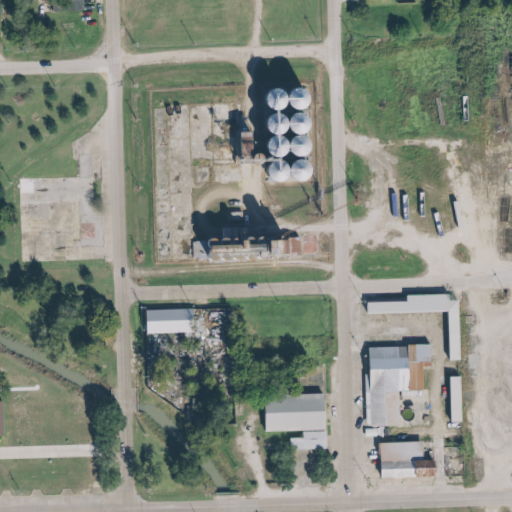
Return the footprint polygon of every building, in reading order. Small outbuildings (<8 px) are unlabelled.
[(58,12),(90,8),(88,0),(68,0),(57,1),(58,12)] [(88,178),(17,180),(17,221),(47,221),(47,203),(88,202),(88,178)] [(282,258),(282,247),(273,247),(272,236),(196,240),(197,261),(282,258)] [(288,239),(288,254),(304,254),(304,239),(288,239)] [(467,360),(465,294),(414,295),(414,301),(369,302),(369,312),(454,311),(455,360),(467,360)] [(153,310),(154,333),(200,332),(199,309),(153,310)] [(381,347),(384,425),(409,424),(408,392),(432,391),(431,360),(441,360),(440,345),(381,347)] [(468,421),(467,376),(455,376),(456,422),(468,421)] [(275,395),(276,432),(313,431),(338,431),(337,393),(275,395)] [(0,436),(8,436),(7,399),(0,399),(0,436)] [(302,437),(302,450),(338,449),(338,431),(313,431),(313,437),(302,437)] [(390,445),(391,478),(447,476),(445,443),(390,445)]
